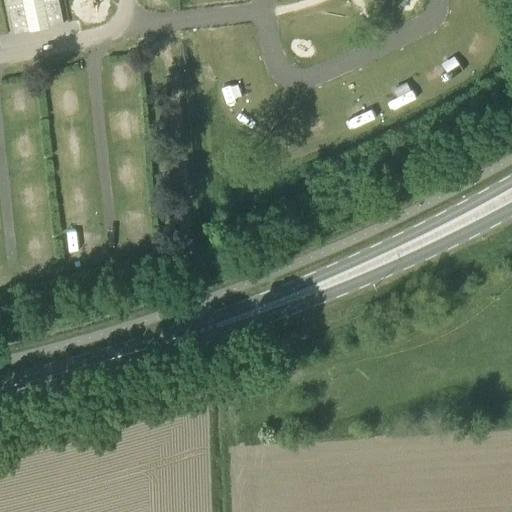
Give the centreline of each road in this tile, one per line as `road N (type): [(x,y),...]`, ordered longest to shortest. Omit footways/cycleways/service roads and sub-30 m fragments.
road 1 (secondary): [(511,182),(206,329)]
road 2 (secondary): [(206,329),(339,290),(511,208)]
road 3 (secondary): [(0,390),(206,329)]
